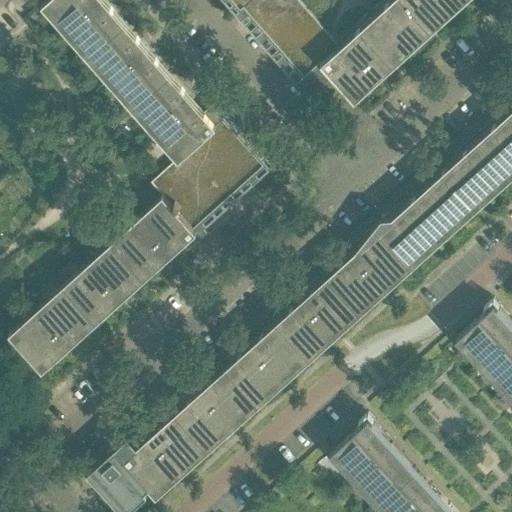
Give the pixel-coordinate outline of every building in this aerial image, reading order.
[(44,0),(43,1),(45,2),(46,1),(46,0),(49,0),(183,151),(182,152),(179,154),(180,155),(153,179),(164,191),(163,192),(164,193),(167,196),(15,332),(13,329),(12,327),(11,329),(44,366),(45,365),(44,364),(41,361),(192,226),(196,230),(197,228),(195,226),(266,163),(224,114),(212,125),(101,0),(44,0)] [(234,0),(242,9),(245,6),(250,0),(234,0)] [(306,75),(324,60),(357,96),(358,95),(357,94),(355,91),(455,0),(397,0),(344,48),(301,0),(250,0),(245,6),(306,75)] [(511,113),(357,253),(384,282),(511,166),(511,113)] [(156,487),(384,282),(357,253),(130,457),(118,444),(90,469),(129,511),(155,489),(158,492),(159,490),(159,489),(158,490),(156,487)] [(511,328),(492,306),(494,304),(495,304),(496,303),(495,302),(458,335),(459,337),(461,336),(460,335),(463,333),(511,386),(511,328)] [(449,511),(366,421),(369,419),(370,418),(369,416),(332,450),(334,452),(337,448),(396,511),(449,511)]
